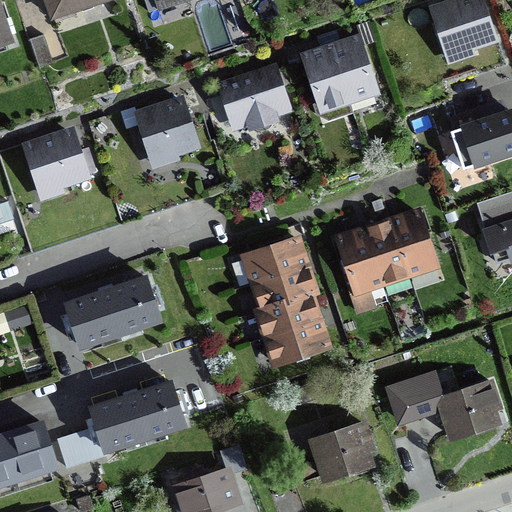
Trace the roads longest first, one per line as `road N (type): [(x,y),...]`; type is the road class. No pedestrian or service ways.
road 1 (residential): [(0,286),(213,218)]
road 2 (residential): [(0,418),(153,369)]
